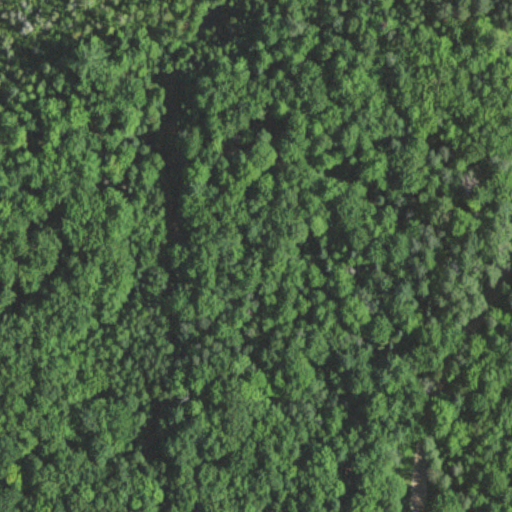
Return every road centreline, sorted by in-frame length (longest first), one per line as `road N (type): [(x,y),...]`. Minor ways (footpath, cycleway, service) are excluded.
road 1 (track): [(200,0),(178,39),(172,115),(173,360),(156,437),(138,451)]
road 2 (residential): [(416,511),(421,435),(511,252)]
road 3 (track): [(297,0),(511,33)]
